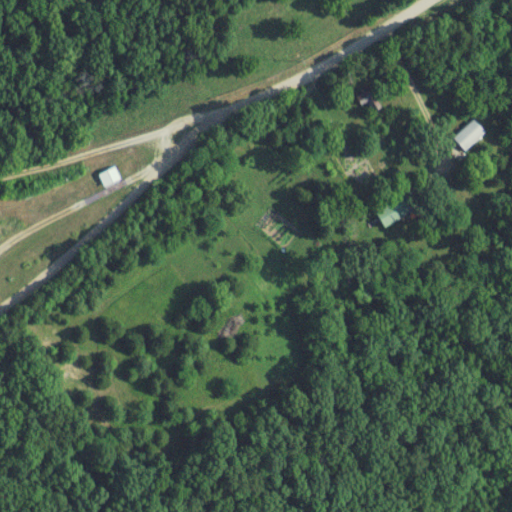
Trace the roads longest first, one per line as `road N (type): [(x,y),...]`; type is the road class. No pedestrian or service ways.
road 1 (residential): [(416,0),(280,87),(0,183)]
road 2 (residential): [(0,306),(138,193),(185,145),(198,114)]
